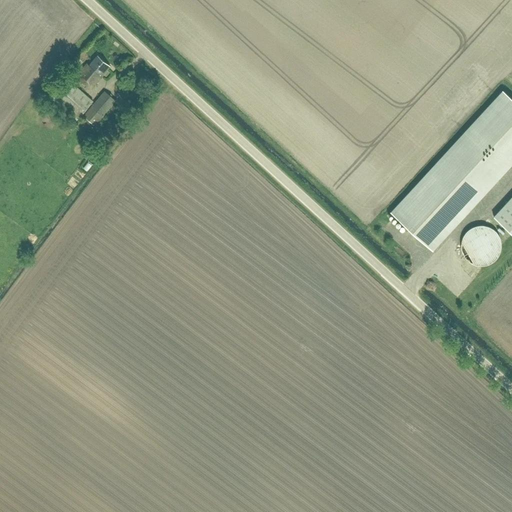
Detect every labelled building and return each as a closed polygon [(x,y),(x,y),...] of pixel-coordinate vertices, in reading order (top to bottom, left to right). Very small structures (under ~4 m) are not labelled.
[(110,66),(97,55),(85,69),(83,67),(75,76),(90,89),(110,66)] [(67,79),(51,98),(76,119),(92,100),(67,79)] [(104,91),(83,115),(94,124),(114,100),(104,91)] [(511,100),(501,91),(390,211),(432,250),(511,163),(511,100)] [(511,234),(511,195),(493,216),(511,234)] [(475,225),(470,227),(466,230),(463,234),(461,238),(460,243),(460,248),(461,253),(464,257),(468,261),(473,264),(479,265),(485,265),(490,262),(495,259),(498,254),(500,249),(500,243),(499,237),(496,232),(492,228),(487,226),(481,225),(475,225)]
